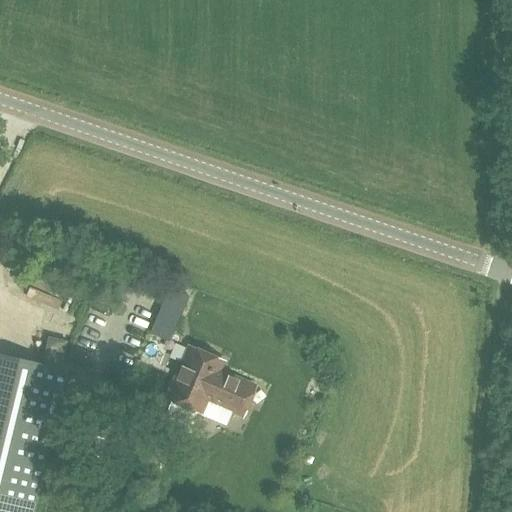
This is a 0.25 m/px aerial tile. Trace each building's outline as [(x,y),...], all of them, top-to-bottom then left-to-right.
[(77,294),(68,314),(79,319),(88,299),(77,294)] [(221,371),(223,366),(224,363),(214,358),(213,351),(204,347),(199,351),(191,348),(168,398),(202,414),(208,400),(242,415),(255,386),(221,371)] [(0,354),(0,511),(33,511),(68,371),(0,354)] [(77,449),(78,449),(98,456),(109,421),(88,414),(77,449)] [(71,474),(53,489),(72,511),(75,511),(91,498),(71,474)]
